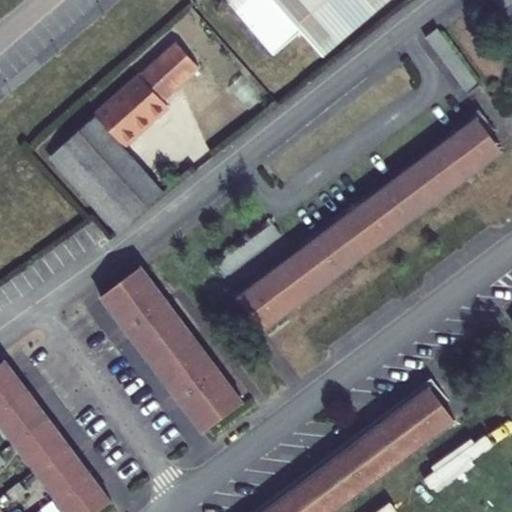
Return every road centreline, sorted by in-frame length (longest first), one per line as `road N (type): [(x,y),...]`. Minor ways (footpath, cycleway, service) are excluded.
road 1 (residential): [(0,340),(446,0)]
road 2 (residential): [(164,511),(511,247)]
